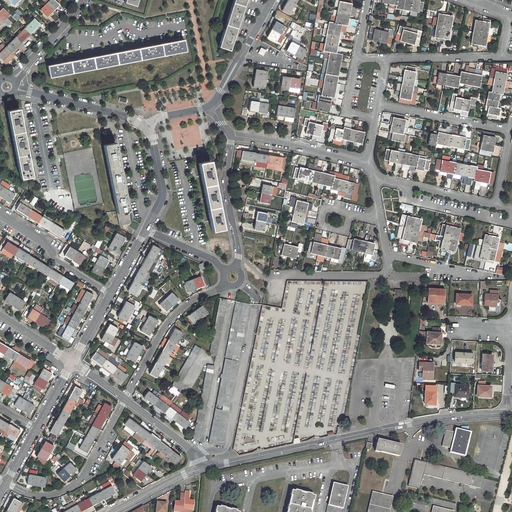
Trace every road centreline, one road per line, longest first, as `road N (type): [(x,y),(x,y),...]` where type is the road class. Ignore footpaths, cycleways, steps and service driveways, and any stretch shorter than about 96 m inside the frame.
road 1 (residential): [(200,467),(409,423),(508,414)]
road 2 (residential): [(6,481),(46,495),(70,487),(124,399)]
road 3 (unknown): [(361,434),(355,411),(367,364),(402,368),(400,425)]
road 4 (residential): [(124,399),(169,321),(185,303),(226,284)]
road 5 (residential): [(110,294),(0,211)]
road 6 (residential): [(230,132),(364,162)]
road 7 (residential): [(230,132),(224,184),(236,267)]
road 8 (residential): [(510,130),(378,105)]
road 9 (residential): [(63,31),(71,39),(101,39),(120,28),(186,24)]
road 10 (residential): [(400,181),(407,197),(511,222)]
